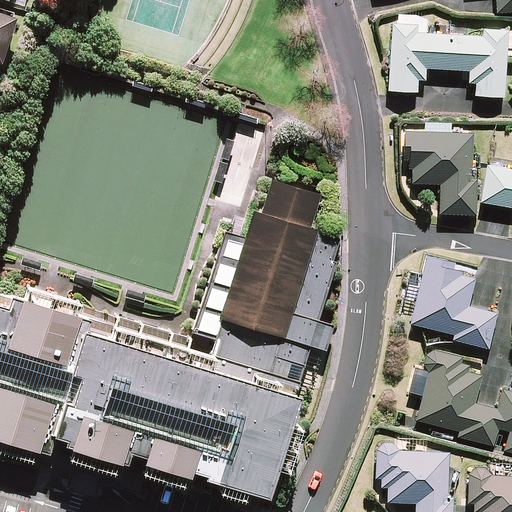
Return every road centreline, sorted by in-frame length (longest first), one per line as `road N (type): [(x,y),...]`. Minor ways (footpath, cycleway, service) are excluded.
road 1 (residential): [(304,511),(359,360),(365,232)]
road 2 (residential): [(365,232),(361,115),(330,0)]
road 3 (unknown): [(511,113),(361,115)]
road 4 (residential): [(511,249),(365,232)]
